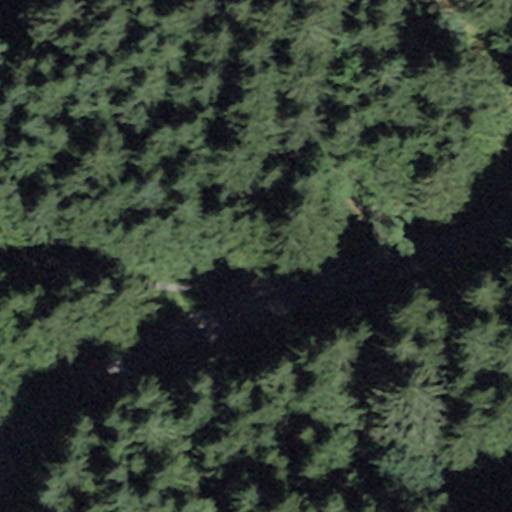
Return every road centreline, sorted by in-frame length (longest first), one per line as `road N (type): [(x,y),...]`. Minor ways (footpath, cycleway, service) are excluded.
road 1 (unclassified): [(0,456),(31,419),(148,348),(511,215)]
road 2 (track): [(254,307),(0,277)]
